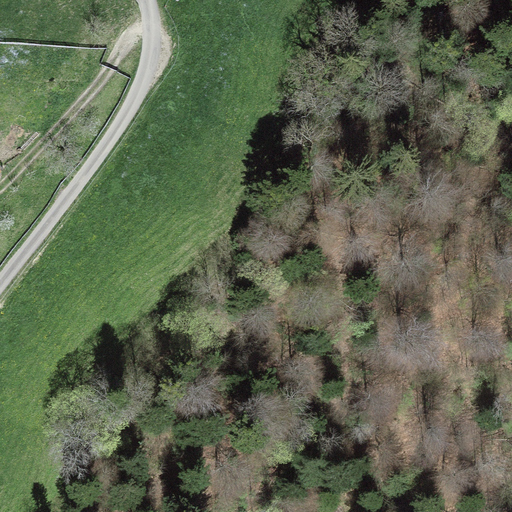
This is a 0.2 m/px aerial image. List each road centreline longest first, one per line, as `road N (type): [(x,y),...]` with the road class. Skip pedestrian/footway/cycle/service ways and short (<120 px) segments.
road 1 (track): [(148,2),(149,57),(136,97),(0,286)]
road 2 (track): [(0,186),(99,82),(149,12)]
